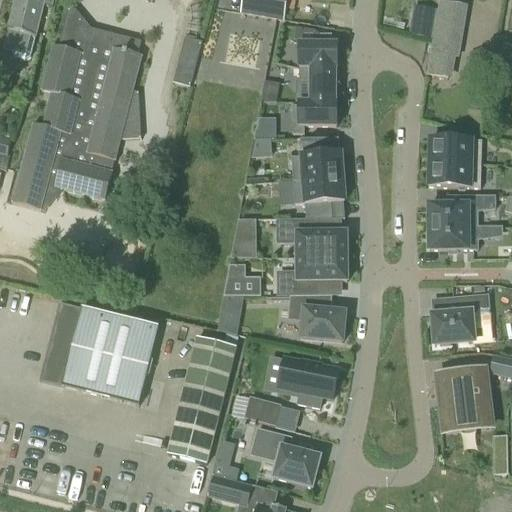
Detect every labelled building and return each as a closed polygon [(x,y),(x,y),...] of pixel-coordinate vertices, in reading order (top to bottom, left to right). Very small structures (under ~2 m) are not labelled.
[(44,8),(46,0),(15,0),(8,33),(9,33),(4,52),(11,54),(14,61),(25,64),(31,60),(44,8)] [(243,0),(241,16),(283,24),(287,0),(243,0)] [(431,46),(430,56),(455,61),(459,61),(468,9),(439,4),(431,46)] [(423,10),(421,24),(412,23),(410,38),(431,41),(436,12),(423,10)] [(138,58),(142,44),(79,28),(80,23),(79,22),(71,12),(69,11),(59,50),(53,48),(41,93),(52,96),(43,129),(33,127),(12,206),(41,214),(45,199),(54,201),(61,192),(105,204),(122,142),(142,141),(139,95),(134,94),(143,59),(138,58)] [(335,71),(337,71),(337,47),(332,47),(332,37),(319,37),(319,47),(299,47),(299,73),(335,73),(335,71)] [(299,83),(310,83),(310,106),(298,106),(298,107),(337,107),(337,106),(335,106),(335,73),(299,73),(299,83)] [(260,106),(276,106),(280,87),(264,84),(260,106)] [(337,107),(298,107),(298,109),(292,109),(292,137),(304,137),(304,129),(337,130),(337,107)] [(254,143),(275,143),(276,122),(258,122),(254,143)] [(7,158),(11,141),(0,138),(0,171),(5,173),(9,158),(7,158)] [(291,162),(293,184),(343,180),(341,157),(327,158),(325,141),(300,143),(301,161),(291,162)] [(482,144),(466,143),(459,143),(430,142),(429,166),(481,168),(482,144)] [(429,166),(429,191),(458,191),(465,191),(480,192),(481,168),(429,166)] [(331,205),(344,204),(343,180),(293,184),(294,208),(304,207),(306,223),(332,221),(331,205)] [(460,199),(460,208),(428,208),(428,231),(478,231),(478,216),(495,213),(495,199),(460,199)] [(238,223),(234,243),(256,242),(255,223),(238,223)] [(317,237),(317,229),(283,229),(283,247),(297,247),(297,261),(347,261),(347,237),(317,237)] [(488,242),(488,231),(477,231),(428,231),(429,254),(477,253),(477,243),(488,242)] [(347,285),(347,261),(297,261),(297,276),(283,276),(284,293),(317,293),(317,285),(347,285)] [(226,283),(223,300),(261,299),(261,283),(246,283),(226,283)] [(301,342),(342,345),(345,316),(311,313),(312,300),(291,300),(289,322),(302,324),(301,342)] [(474,345),(473,329),(472,317),(488,315),(487,300),(446,303),(447,317),(432,319),(434,349),(474,345)] [(140,409),(160,331),(82,311),(62,390),(140,409)] [(217,334),(237,339),(240,320),(221,317),(217,334)] [(166,457),(208,468),(237,351),(196,341),(166,457)] [(511,364),(494,360),(490,376),(511,381),(511,364)] [(283,364),(278,392),(300,396),(297,408),(320,412),(322,400),(333,402),(339,373),(315,369),(316,367),(301,364),(300,366),(284,363),(283,364)] [(484,372),(437,378),(444,435),(491,429),(484,372)] [(275,430),(280,410),(249,402),(244,421),(275,430)] [(253,451),(272,456),(270,463),(277,465),(273,482),(312,492),(320,461),(288,453),(291,442),(258,433),(253,451)] [(229,466),(235,446),(220,442),(215,462),(229,466)] [(493,467),(493,478),(508,478),(508,467),(493,467)] [(253,488),(214,478),(209,497),(248,507),(253,488)]
